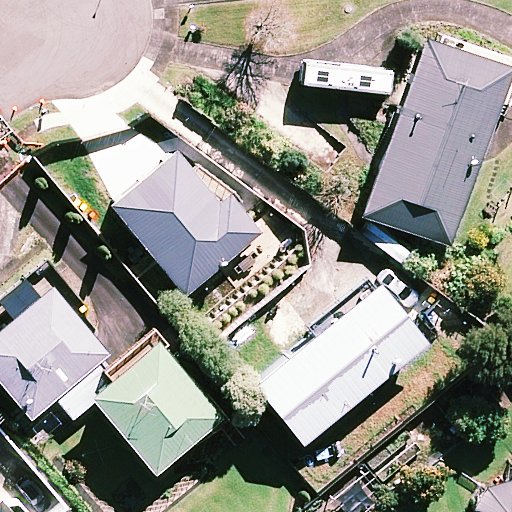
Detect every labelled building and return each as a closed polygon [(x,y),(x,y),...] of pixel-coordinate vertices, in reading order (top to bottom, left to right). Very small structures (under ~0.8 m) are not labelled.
[(508,66),(420,35),(359,212),(447,242),(508,66)] [(0,290),(47,253),(11,209),(0,218),(0,290)] [(423,337),(374,277),(257,373),(239,351),(232,357),(299,439),(423,337)] [(106,352),(49,284),(0,324),(0,380),(29,416),(106,352)] [(222,412),(152,328),(62,403),(72,416),(93,399),(152,470),(222,412)] [(511,511),(511,468),(506,465),(503,470),(498,471),(493,472),(488,473),(483,476),(479,479),(476,482),(472,487),(470,491),(468,496),(467,501),(466,506),(467,511),(466,511),(511,511)] [(0,511),(10,511),(0,500),(0,511)]
